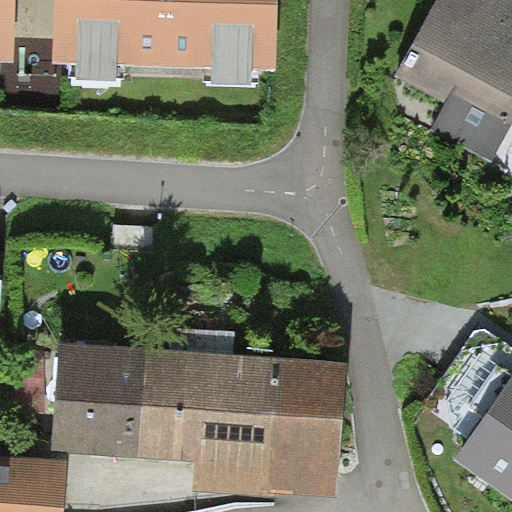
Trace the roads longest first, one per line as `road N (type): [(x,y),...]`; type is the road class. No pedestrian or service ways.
road 1 (residential): [(319,192),(360,315),(384,458),(378,511)]
road 2 (residential): [(0,172),(319,192)]
road 3 (residential): [(329,0),(319,192)]
